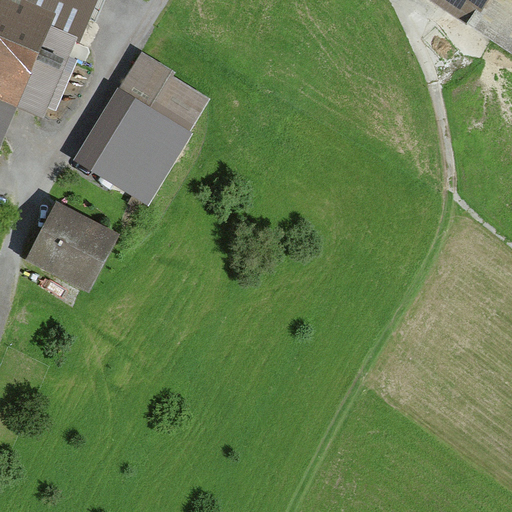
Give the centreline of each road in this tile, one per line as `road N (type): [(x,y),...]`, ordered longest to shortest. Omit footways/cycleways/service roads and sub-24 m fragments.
road 1 (track): [(289,511),(440,231),(440,133),(418,43),(393,0)]
road 2 (track): [(157,0),(112,54),(78,134),(15,199),(11,269),(0,302)]
